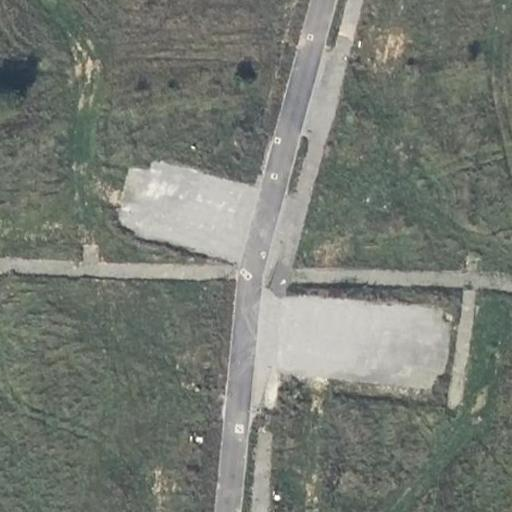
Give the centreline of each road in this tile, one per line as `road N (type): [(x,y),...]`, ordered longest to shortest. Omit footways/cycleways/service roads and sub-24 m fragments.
road 1 (residential): [(321,0),(248,276),(234,433)]
road 2 (residential): [(0,417),(234,433)]
